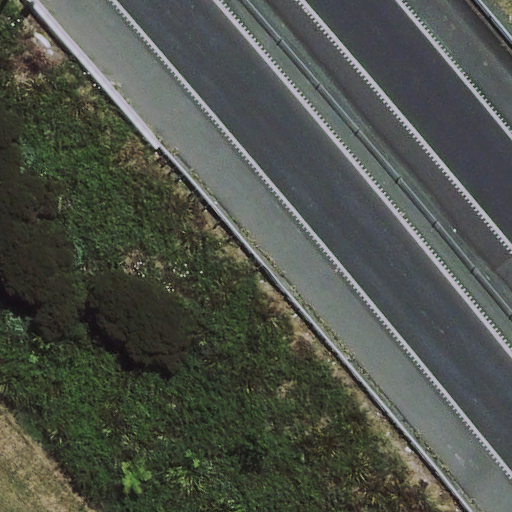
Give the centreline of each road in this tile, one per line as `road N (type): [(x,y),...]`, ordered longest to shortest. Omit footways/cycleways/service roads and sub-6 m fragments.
road 1 (motorway): [(511,396),(177,0)]
road 2 (motorway): [(366,0),(511,178)]
